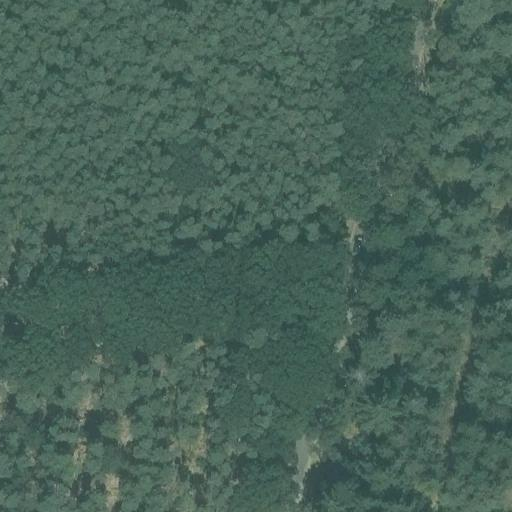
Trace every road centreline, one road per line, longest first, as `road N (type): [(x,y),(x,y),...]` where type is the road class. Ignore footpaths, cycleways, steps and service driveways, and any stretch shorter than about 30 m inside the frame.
road 1 (unclassified): [(284,511),(426,0)]
road 2 (track): [(0,340),(298,288),(344,293)]
